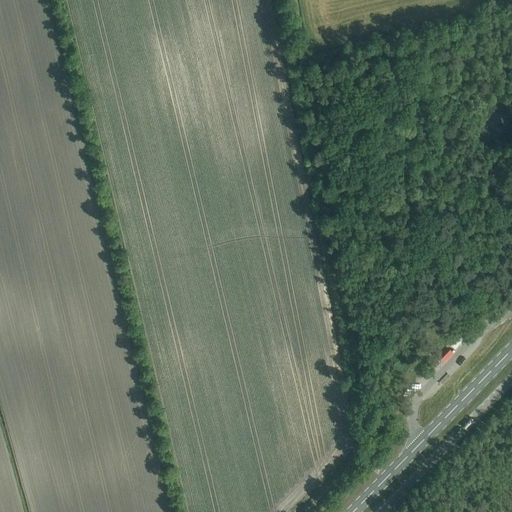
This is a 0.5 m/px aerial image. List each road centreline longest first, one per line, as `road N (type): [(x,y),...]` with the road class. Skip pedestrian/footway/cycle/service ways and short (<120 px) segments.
road 1 (primary): [(353,511),(511,349)]
road 2 (unclassified): [(382,511),(511,379)]
